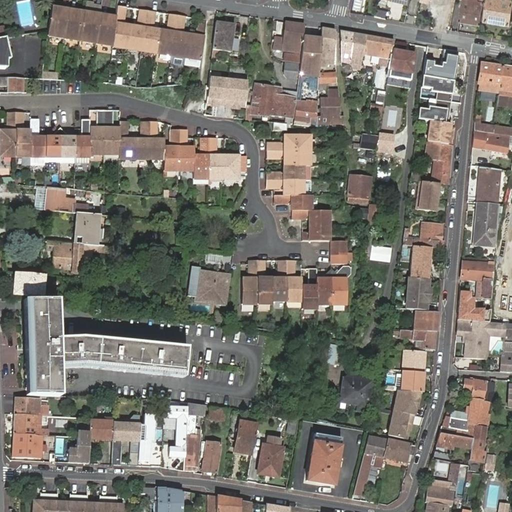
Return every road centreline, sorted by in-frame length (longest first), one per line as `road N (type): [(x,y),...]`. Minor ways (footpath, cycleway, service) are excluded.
road 1 (residential): [(0,100),(117,98),(242,130),(254,146),(254,191),(272,229),(252,244)]
road 2 (residential): [(0,474),(209,485),(370,511)]
road 3 (residential): [(443,374),(476,47)]
road 4 (residential): [(399,511),(412,497),(443,374)]
road 5 (residential): [(335,21),(476,47)]
